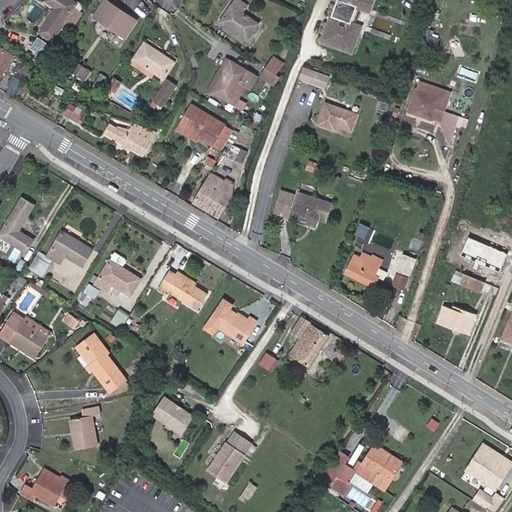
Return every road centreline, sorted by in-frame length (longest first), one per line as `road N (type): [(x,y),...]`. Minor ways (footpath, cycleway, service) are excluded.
road 1 (residential): [(511,417),(27,124)]
road 2 (unknown): [(395,345),(411,316),(449,183)]
